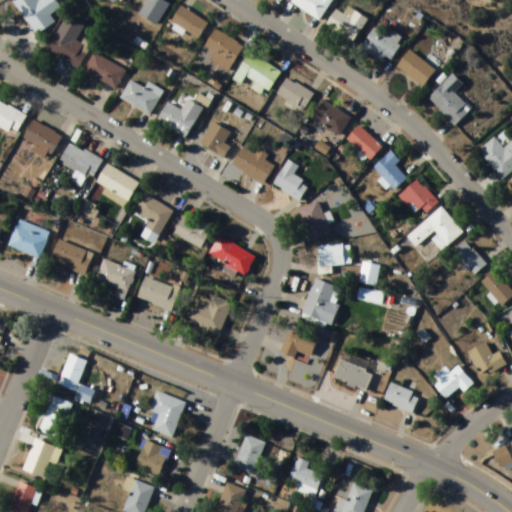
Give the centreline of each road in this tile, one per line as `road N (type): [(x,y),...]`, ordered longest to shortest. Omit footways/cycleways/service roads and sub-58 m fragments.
road 1 (residential): [(423,460),(511,395),(423,134),(236,0)]
road 2 (residential): [(510,511),(423,460),(0,288)]
road 3 (residential): [(232,382),(274,263),(266,222),(0,56)]
road 4 (residential): [(181,511),(232,382)]
road 5 (residential): [(0,432),(49,309)]
